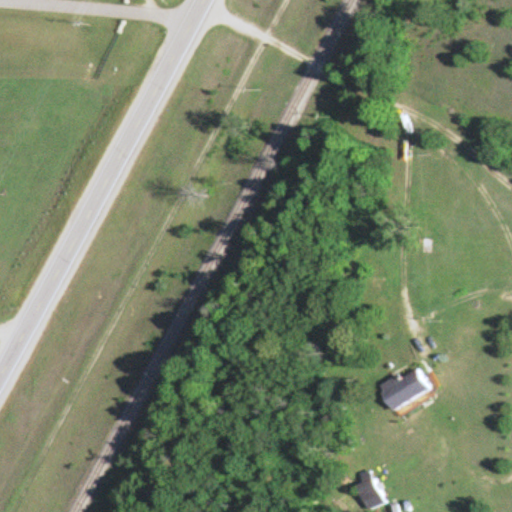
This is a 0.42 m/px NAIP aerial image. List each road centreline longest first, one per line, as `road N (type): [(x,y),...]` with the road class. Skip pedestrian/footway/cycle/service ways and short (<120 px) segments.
road 1 (track): [(284,0),(6,511)]
road 2 (primary): [(201,0),(0,374)]
